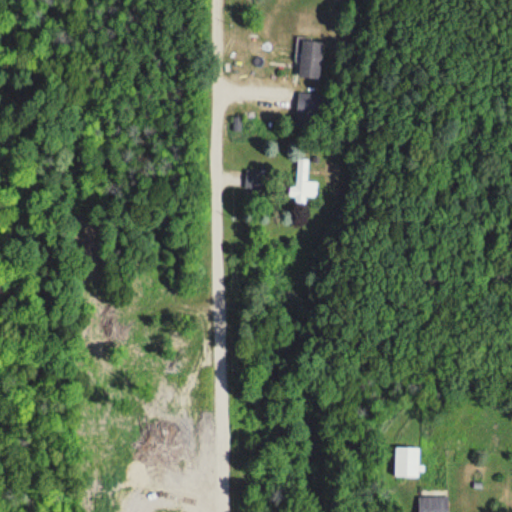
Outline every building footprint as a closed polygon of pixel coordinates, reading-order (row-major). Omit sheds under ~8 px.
[(324,43),(303,41),(299,80),(320,82),(324,43)] [(323,95),(299,93),(297,113),(321,115),(323,95)] [(308,182),(309,160),(298,160),(296,206),(306,206),(306,198),(317,198),(318,182),(308,182)] [(420,478),(420,448),(396,448),(396,478),(420,478)] [(449,511),(449,498),(419,498),(419,511),(449,511)]
